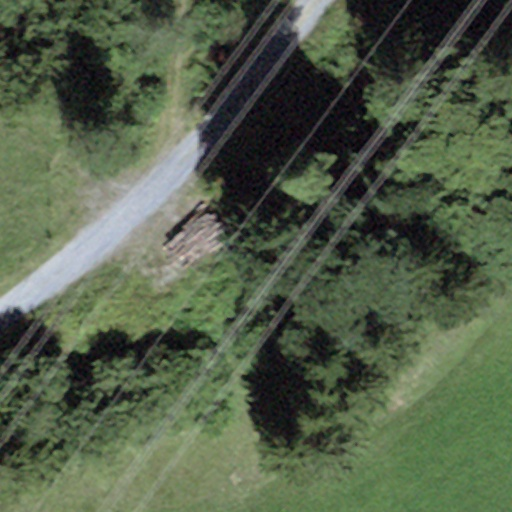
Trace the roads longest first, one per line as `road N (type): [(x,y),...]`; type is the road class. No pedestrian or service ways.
road 1 (track): [(331,0),(170,179),(0,317)]
road 2 (track): [(170,179),(180,0)]
